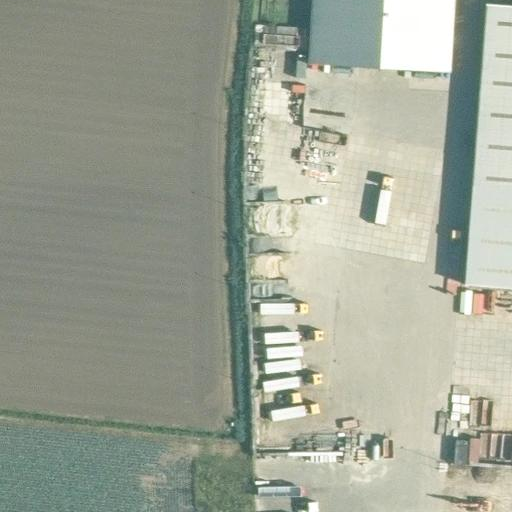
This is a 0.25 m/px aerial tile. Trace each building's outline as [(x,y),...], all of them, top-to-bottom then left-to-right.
[(312,0),(309,65),(451,73),(454,0),(312,0)] [(511,289),(511,6),(487,5),(465,286),(511,289)] [(321,103),(319,113),(351,119),(353,109),(321,103)] [(273,129),(272,142),(286,143),(287,130),(273,129)] [(322,276),(321,294),(331,294),(332,276),(322,276)] [(494,456),(495,447),(472,445),(471,454),(494,456)]
